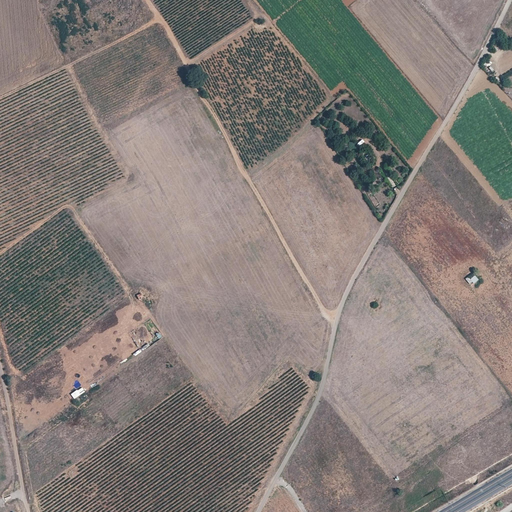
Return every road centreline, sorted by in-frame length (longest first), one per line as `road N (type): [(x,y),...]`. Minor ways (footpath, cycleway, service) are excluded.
road 1 (unclassified): [(258,511),(323,380),(354,280),(509,0)]
road 2 (track): [(28,511),(0,365)]
